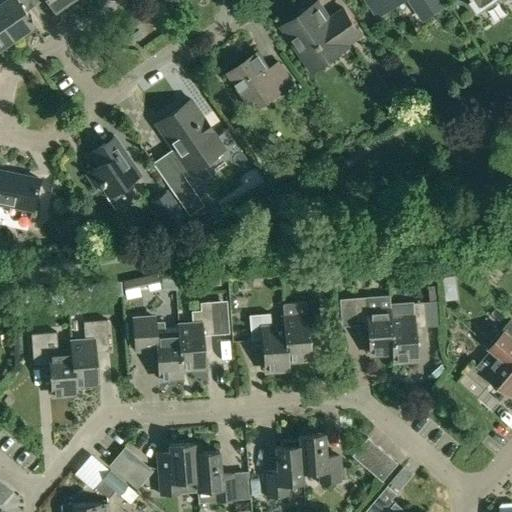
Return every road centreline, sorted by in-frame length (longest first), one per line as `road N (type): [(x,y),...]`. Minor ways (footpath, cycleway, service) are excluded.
road 1 (residential): [(456,494),(455,481),(359,398),(104,416),(36,495)]
road 2 (residential): [(58,42),(7,77),(0,113),(17,138),(43,143),(101,105)]
road 3 (residential): [(101,105),(176,48),(194,48),(223,28),(228,0)]
